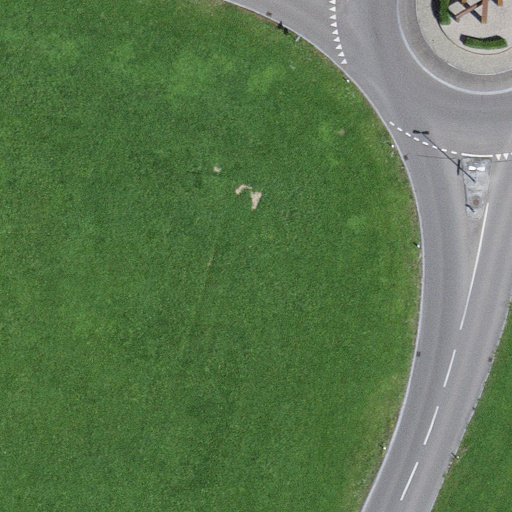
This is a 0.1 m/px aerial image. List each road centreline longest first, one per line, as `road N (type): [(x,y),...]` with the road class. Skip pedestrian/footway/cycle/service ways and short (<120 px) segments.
road 1 (tertiary): [(397,511),(430,435),(468,300)]
road 2 (tertiary): [(433,115),(468,300)]
